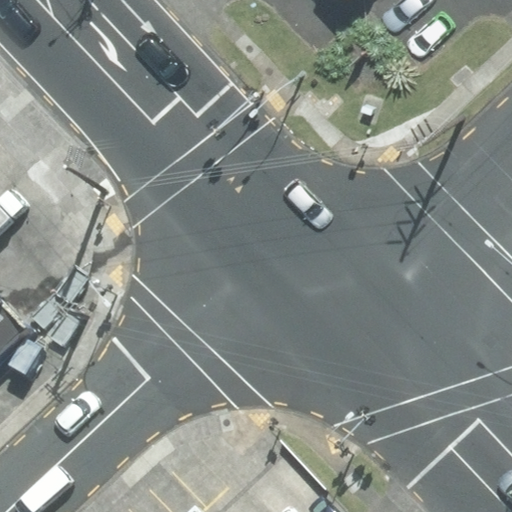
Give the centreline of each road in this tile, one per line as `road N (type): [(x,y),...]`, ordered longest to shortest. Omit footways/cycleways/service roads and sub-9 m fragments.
road 1 (unclassified): [(8,511),(191,345),(320,281)]
road 2 (secondary): [(55,0),(320,281)]
road 3 (secondary): [(320,281),(511,486)]
road 4 (tertiary): [(511,200),(464,233),(320,281)]
